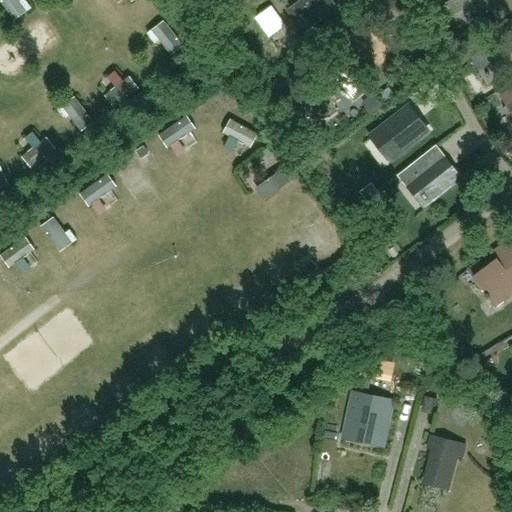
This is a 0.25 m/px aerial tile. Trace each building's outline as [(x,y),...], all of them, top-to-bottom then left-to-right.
[(313,24),(338,8),(332,0),(300,0),(287,9),(294,19),(305,12),(313,24)] [(471,19),(497,3),(494,0),(451,0),(446,3),(453,15),(464,8),(471,19)] [(170,21),(159,27),(169,46),(180,40),(170,21)] [(489,79),(511,66),(511,41),(510,38),(476,56),(489,79)] [(350,101),(374,84),(353,56),(339,66),(333,59),(325,66),(350,101)] [(228,148),(241,141),(223,103),(209,110),(228,148)] [(408,108),(370,138),(370,139),(378,133),(394,154),(390,157),(391,158),(426,130),(408,108)] [(189,112),(164,131),(179,150),(204,132),(189,112)] [(144,146),(137,151),(141,157),(148,153),(144,146)] [(433,146),(403,169),(428,200),(458,177),(433,146)] [(119,160),(144,202),(157,194),(132,152),(119,160)] [(175,159),(165,162),(171,181),(182,178),(175,159)] [(287,168),(260,183),(270,200),(296,184),(287,168)] [(60,216),(51,221),(71,255),(80,251),(60,216)] [(44,236),(25,248),(41,272),(60,260),(44,236)] [(496,307),(511,294),(511,237),(490,253),(496,260),(482,270),(477,263),(468,270),(496,307)] [(275,245),(261,255),(270,267),(284,256),(275,245)] [(312,261),(305,266),(310,272),(317,267),(312,261)] [(268,293),(262,298),(266,304),(273,299),(268,293)] [(230,322),(223,327),(228,333),(235,328),(230,322)] [(189,353),(182,358),(187,365),(193,360),(189,353)] [(152,380),(145,386),(150,392),(157,387),(152,380)] [(391,402),(355,394),(347,432),(382,440),(391,402)] [(113,411),(106,416),(111,423),(118,417),(113,411)] [(0,456),(2,461),(15,454),(3,433),(0,434),(0,456)] [(465,445),(431,436),(427,448),(432,449),(425,478),(435,481),(437,475),(451,479),(457,456),(462,457),(465,445)] [(75,440),(68,445),(73,451),(80,446),(75,440)] [(41,466),(34,471),(39,477),(45,472),(41,466)] [(5,494),(0,497),(0,501),(3,505),(10,500),(5,494)]
